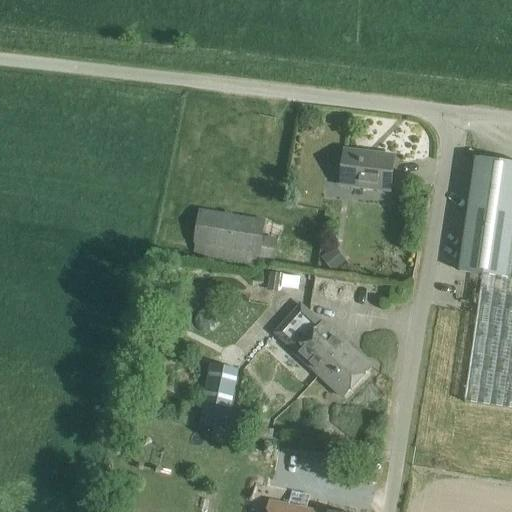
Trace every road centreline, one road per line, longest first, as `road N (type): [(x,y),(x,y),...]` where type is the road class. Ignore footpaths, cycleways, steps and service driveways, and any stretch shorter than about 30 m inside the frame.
road 1 (unclassified): [(0,60),(454,117)]
road 2 (unclassified): [(386,511),(454,117)]
